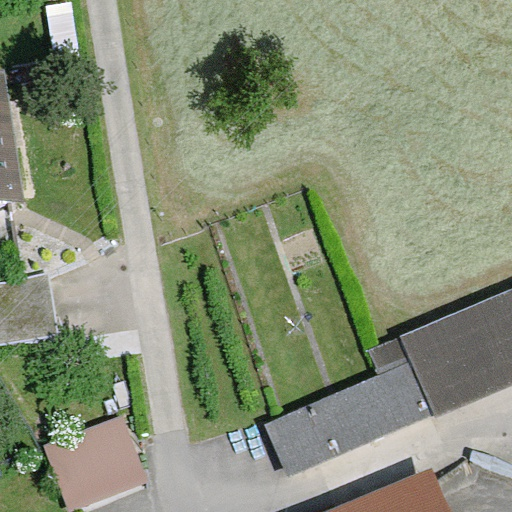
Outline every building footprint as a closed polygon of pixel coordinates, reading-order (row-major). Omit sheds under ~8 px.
[(0,220),(24,217),(6,85),(0,85),(0,220)] [(0,358),(50,351),(41,291),(0,296),(0,358)] [(511,405),(511,309),(366,366),(377,394),(269,436),(290,489),(432,434),(433,436),(511,405)] [(96,511),(141,497),(120,435),(42,462),(58,511),(96,511)] [(440,511),(433,493),(386,511),(440,511)]
